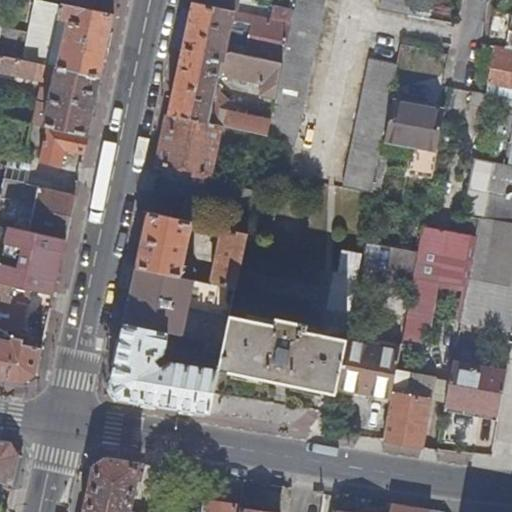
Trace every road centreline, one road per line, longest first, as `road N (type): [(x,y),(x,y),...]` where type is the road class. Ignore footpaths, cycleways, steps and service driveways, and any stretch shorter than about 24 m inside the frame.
road 1 (secondary): [(61,425),(511,491)]
road 2 (primary): [(150,0),(61,425)]
